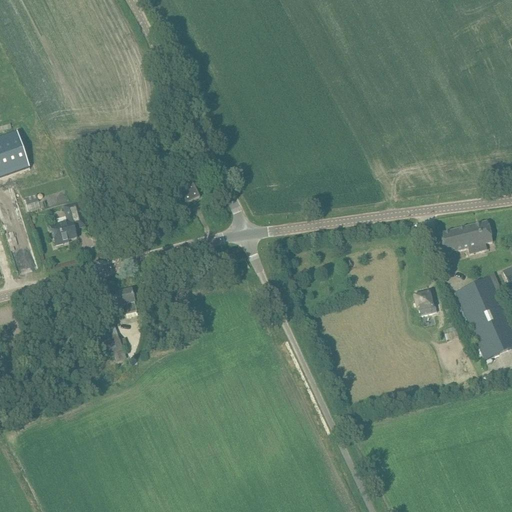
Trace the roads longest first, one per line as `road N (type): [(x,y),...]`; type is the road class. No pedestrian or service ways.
road 1 (unclassified): [(372,511),(245,234)]
road 2 (unclassified): [(245,234),(511,199)]
road 3 (unclassified): [(245,234),(131,0)]
road 4 (unclassified): [(0,297),(245,234)]
